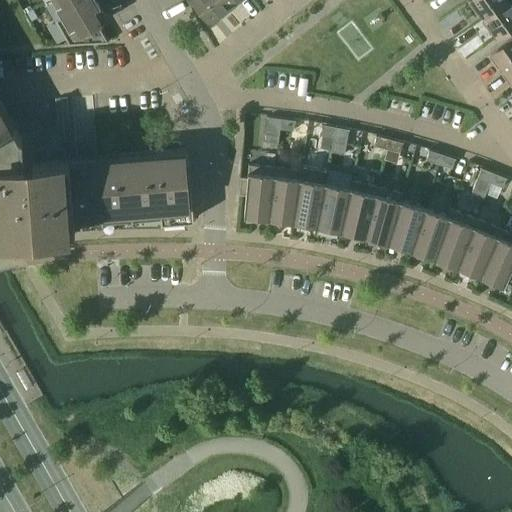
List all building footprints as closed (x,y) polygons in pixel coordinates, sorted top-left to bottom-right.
[(49,0),(45,2),(56,21),(67,40),(69,43),(89,42),(108,41),(107,40),(97,23),(107,18),(96,0),(49,0)] [(230,9),(223,0),(192,0),(212,24),(230,9)] [(223,0),(230,9),(241,0),(223,0)] [(469,0),(482,18),(507,0),(469,0)] [(511,0),(507,0),(482,18),(496,37),(511,25),(511,0)] [(503,72),(511,65),(511,38),(490,53),(503,72)] [(511,65),(503,72),(511,84),(511,65)] [(21,135),(19,135),(0,102),(0,237),(2,238),(2,242),(65,237),(64,233),(74,232),(88,231),(102,230),(129,229),(157,229),(185,229),(185,220),(193,219),(188,149),(59,159),(58,158),(23,161),(21,135)] [(278,143),(280,129),(281,118),(267,117),(263,141),(278,143)] [(294,131),(295,120),(281,118),(280,129),(294,131)] [(333,137),(335,127),(321,124),(319,134),(333,137)] [(345,153),(349,129),(335,127),(333,137),(331,151),(345,153)] [(386,149),(389,139),(375,135),(373,145),(386,149)] [(400,152),(403,142),(389,139),(386,149),(400,152)] [(439,164),(442,154),(428,150),(425,159),(439,164)] [(452,168),(455,158),(442,154),(439,164),(452,168)] [(248,164),(247,176),(240,176),(238,194),(245,194),(244,212),(269,215),(275,167),(261,165),(248,164)] [(300,179),(301,171),(286,168),(275,167),(269,215),(279,217),(293,219),(299,179),(300,179)] [(485,196),(490,182),(494,173),(480,168),(471,190),(485,196)] [(503,188),(507,178),(494,173),(490,182),(503,188)] [(317,223),(325,183),(314,181),(300,179),(299,179),(293,219),(309,221),(317,223)] [(365,233),(377,186),(365,183),(351,180),(349,188),(350,188),(341,228),(354,231),(365,233)] [(350,188),(349,188),(341,186),(325,183),(317,223),(329,225),(341,228),(350,188)] [(401,201),(403,193),(391,190),(377,186),(365,233),(376,237),(388,240),(399,201),(401,201)] [(411,247),(424,208),(414,205),(401,201),(399,201),(388,240),(403,244),(411,247)] [(448,217),(448,216),(433,211),(424,208),(411,247),(422,250),(435,255),(448,217)] [(457,264),(475,218),(463,213),(450,209),(448,216),(448,217),(435,255),(447,260),(457,264)] [(480,273),(499,228),(489,224),(475,218),(457,264),(470,269),(480,273)] [(511,285),(511,233),(499,228),(480,273),(493,279),(503,283),(504,282),(511,285)]
